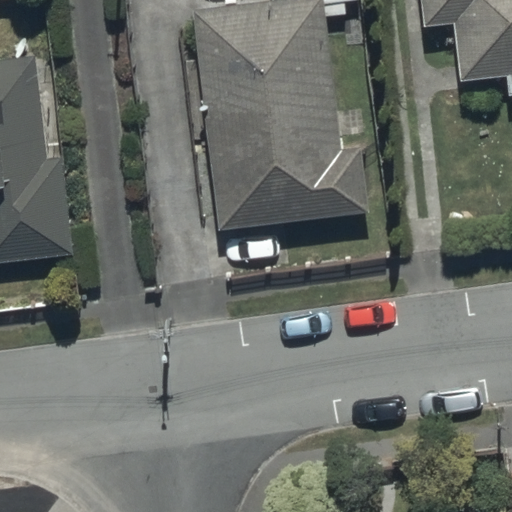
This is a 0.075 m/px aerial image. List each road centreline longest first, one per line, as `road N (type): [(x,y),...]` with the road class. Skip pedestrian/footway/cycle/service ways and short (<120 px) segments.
road 1 (residential): [(511,343),(157,391)]
road 2 (residential): [(157,391),(0,413)]
road 3 (residential): [(157,391),(170,511)]
